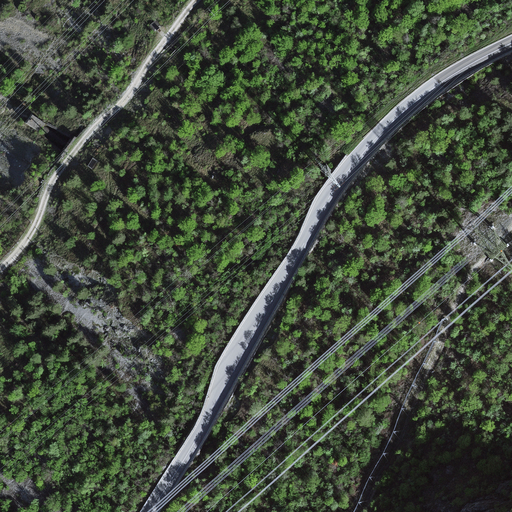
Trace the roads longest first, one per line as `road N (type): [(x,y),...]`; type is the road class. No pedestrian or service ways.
road 1 (secondary): [(511,42),(420,96),(349,169),(150,511)]
road 2 (track): [(194,0),(50,182),(30,235),(0,269)]
